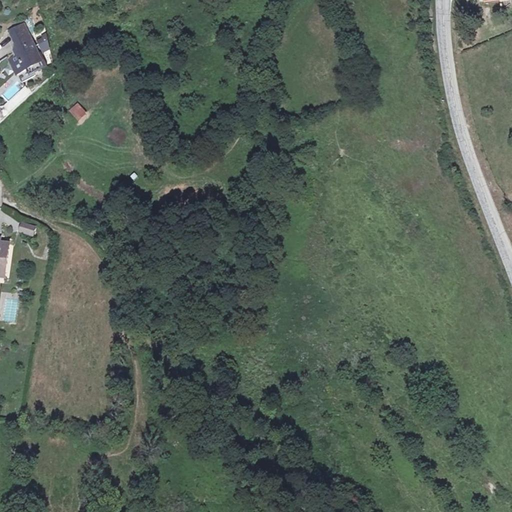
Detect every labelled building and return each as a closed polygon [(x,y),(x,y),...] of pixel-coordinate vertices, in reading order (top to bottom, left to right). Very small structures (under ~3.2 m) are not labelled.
[(41,61),(25,26),(10,33),(17,47),(18,53),(17,53),(19,57),(10,61),(17,76),(27,71),(29,77),(48,68),(44,59),(41,61)] [(50,49),(47,38),(38,43),(43,53),(47,52),(50,49)] [(80,124),(88,116),(78,104),(69,113),(80,124)] [(36,230),(23,225),(21,232),(34,237),(36,230)] [(10,244),(0,242),(0,278),(1,279),(3,266),(7,267),(10,244)]
